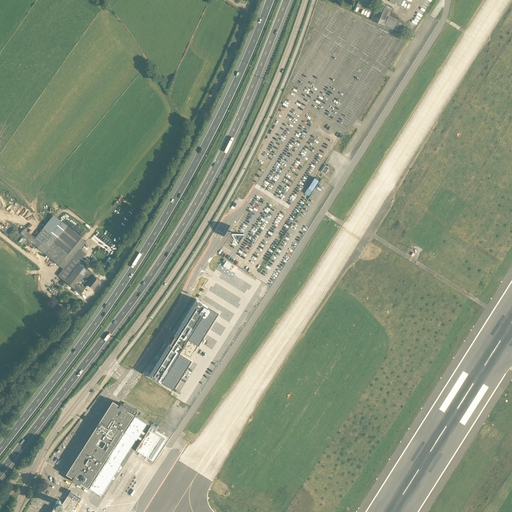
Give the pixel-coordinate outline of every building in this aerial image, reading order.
[(372,20),(393,29),(397,20),(389,16),(392,9),(379,3),(372,20)] [(79,249),(86,241),(67,227),(50,248),(42,242),(37,248),(45,254),(63,269),(66,265),(73,270),(76,267),(85,274),(84,275),(89,280),(86,284),(93,289),(99,280),(87,270),(85,268),(85,267),(82,264),(81,265),(77,262),(80,258),(81,259),(85,254),(79,249)] [(66,265),(63,269),(58,275),(73,288),(80,293),(85,287),(78,282),(84,275),(85,274),(76,267),(73,270),(66,265)] [(56,296),(58,294),(51,288),(49,290),(56,296)] [(220,314),(198,300),(174,338),(173,337),(170,341),(171,341),(150,375),(174,391),(192,362),(190,361),(179,353),(188,340),(199,347),(220,314)] [(138,411),(136,410),(128,405),(127,405),(127,404),(124,402),(123,404),(120,403),(119,405),(112,400),(99,422),(98,421),(96,424),(98,425),(93,433),(92,432),(88,438),(89,439),(87,443),(86,442),(75,458),(77,459),(76,461),(74,460),(72,464),(73,464),(71,469),(69,468),(65,474),(72,478),(71,479),(79,484),(80,482),(87,486),(101,495),(120,464),(137,437),(141,440),(136,450),(152,460),(167,437),(165,436),(159,432),(155,430),(150,426),(146,433),(141,430),(146,423),(135,416),(138,411)] [(79,502),(81,497),(71,491),(68,495),(78,501),(79,502)] [(68,495),(63,503),(72,509),(78,501),(68,495)] [(63,503),(63,502),(62,501),(61,500),(60,499),(59,498),(58,498),(57,499),(55,500),(54,501),(54,503),(54,505),(55,506),(57,507),(59,507),(60,507),(62,506),(62,505),(63,503)] [(70,511),(72,509),(63,503),(62,505),(62,506),(60,507),(58,510),(54,507),(50,511),(70,511)]
